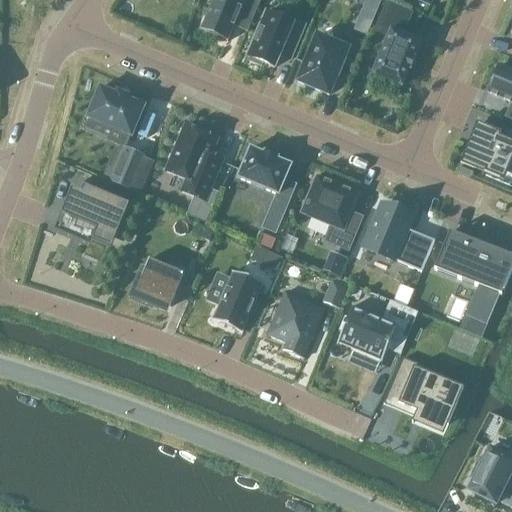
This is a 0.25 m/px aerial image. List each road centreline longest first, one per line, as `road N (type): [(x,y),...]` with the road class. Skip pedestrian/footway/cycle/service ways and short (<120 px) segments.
road 1 (residential): [(374,434),(188,355),(0,292)]
road 2 (residential): [(361,511),(256,464),(0,371)]
road 3 (residential): [(409,158),(394,160),(104,38),(76,18)]
road 4 (residential): [(483,0),(425,143),(409,158)]
road 5 (residential): [(22,161),(51,61),(76,18)]
